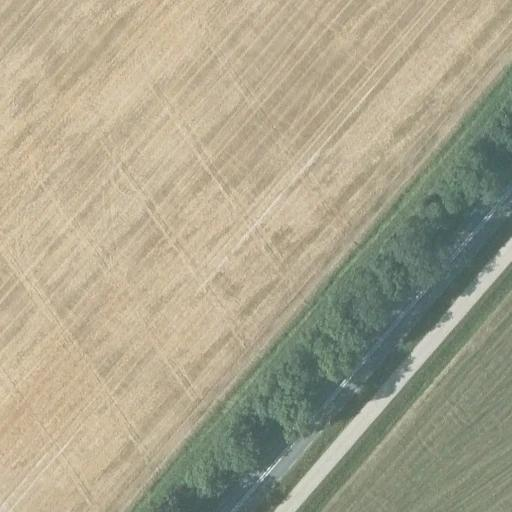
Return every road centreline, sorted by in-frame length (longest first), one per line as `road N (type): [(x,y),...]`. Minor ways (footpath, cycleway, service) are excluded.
road 1 (primary): [(234,511),(511,190)]
road 2 (unclassified): [(284,511),(511,245)]
